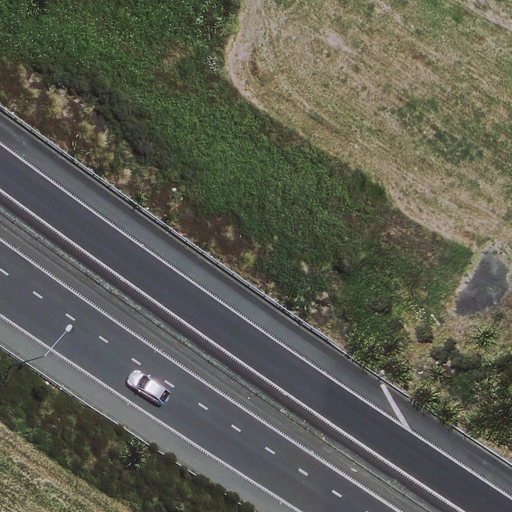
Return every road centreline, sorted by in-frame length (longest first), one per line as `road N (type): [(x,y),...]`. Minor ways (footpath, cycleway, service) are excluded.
road 1 (motorway): [(0,147),(511,510)]
road 2 (motorway): [(347,511),(0,277)]
